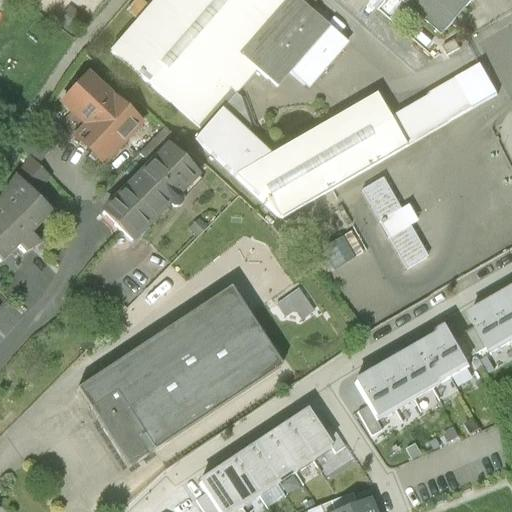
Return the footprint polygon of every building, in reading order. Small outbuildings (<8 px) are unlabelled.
[(309,87),(348,43),(299,0),(153,0),(111,48),(205,130),(238,92),(257,71),(276,87),(291,71),(309,87)] [(379,0),(386,6),(391,0),(397,0),(441,37),(472,0),(471,0),(379,0)] [(85,16),(70,5),(57,22),(72,34),(85,16)] [(497,95),(481,67),(392,116),(378,92),(271,152),(248,132),(252,127),(241,96),(238,92),(205,130),(196,141),(281,220),(497,95)] [(89,69),(60,101),(85,123),(72,136),(104,164),(145,119),(89,69)] [(202,174),(169,141),(101,208),(135,241),(172,205),(178,206),(184,200),(184,192),(202,174)] [(29,156),(14,176),(31,193),(48,175),(29,156)] [(0,196),(0,263),(1,265),(19,248),(24,255),(41,245),(32,235),(53,213),(31,193),(14,176),(0,196)] [(385,178),(363,191),(410,268),(430,255),(412,227),(422,221),(412,205),(404,210),(385,178)] [(198,219),(188,229),(197,238),(207,228),(198,219)] [(281,368),(229,290),(76,392),(128,470),(281,368)] [(511,307),(506,297),(488,308),(510,346),(511,344),(511,307)] [(488,308),(469,319),(475,330),(487,350),(491,357),(510,346),(488,308)] [(475,330),(465,335),(477,356),(487,350),(475,330)] [(448,331),(429,342),(451,380),(470,369),(466,362),(454,342),(448,331)] [(465,335),(454,342),(466,362),(477,356),(465,335)] [(429,342),(410,352),(432,391),(451,380),(429,342)] [(410,352),(391,363),(414,401),(432,391),(410,352)] [(391,363),(373,374),(395,412),(414,401),(391,363)] [(373,374),(354,385),(367,408),(376,423),(395,412),(373,374)] [(376,423),(367,408),(357,414),(371,438),(381,433),(376,423)] [(288,426),(312,462),(331,450),(321,435),(307,414),(288,426)] [(271,438),(295,474),(312,462),(288,426),(271,438)] [(321,435),(331,450),(334,455),(344,448),(331,429),(321,435)] [(253,450),(277,486),(295,474),(271,438),(253,450)] [(235,461),(259,498),(277,486),(253,450),(235,461)] [(217,473),(241,510),(259,498),(235,461),(217,473)] [(205,496),(215,511),(237,511),(241,510),(217,473),(198,485),(205,496)] [(319,508),(320,511),(340,511),(357,506),(352,494),(319,508)] [(215,511),(205,496),(195,502),(201,511),(215,511)] [(372,511),(368,501),(357,506),(340,511),(372,511)]
